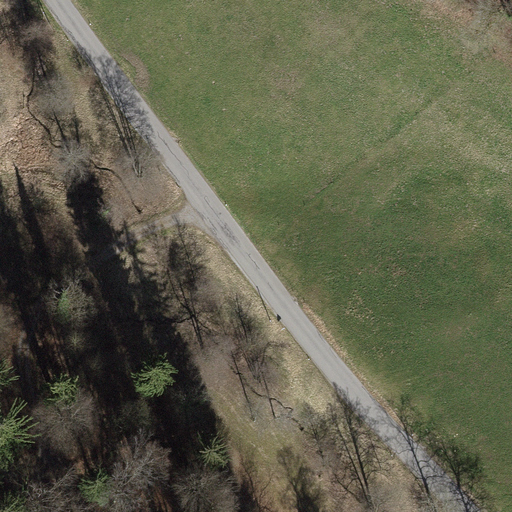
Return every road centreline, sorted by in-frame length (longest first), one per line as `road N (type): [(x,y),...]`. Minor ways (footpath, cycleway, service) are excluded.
road 1 (tertiary): [(57,0),(360,400),(462,511)]
road 2 (track): [(209,206),(154,224),(14,313),(8,360),(92,511)]
